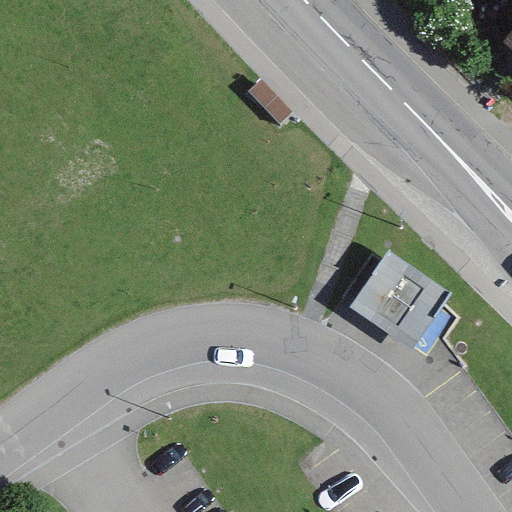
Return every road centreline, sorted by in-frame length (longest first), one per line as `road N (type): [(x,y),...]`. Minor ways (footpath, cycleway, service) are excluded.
road 1 (residential): [(473,511),(371,385),(317,352),(255,334),(164,339),(122,356),(0,440)]
road 2 (secondary): [(305,0),(511,220)]
